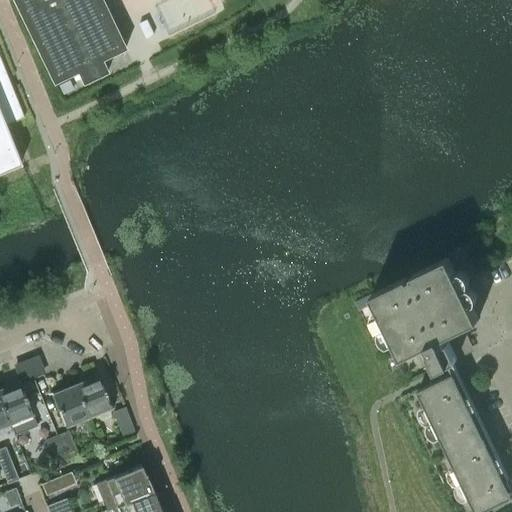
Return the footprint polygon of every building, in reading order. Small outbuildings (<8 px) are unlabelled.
[(108,71),(102,59),(125,48),(102,0),(12,0),(52,83),(76,72),(82,84),(108,71)] [(0,171),(20,164),(5,124),(23,117),(10,85),(0,59),(0,171)] [(418,390),(463,483),(476,511),(479,511),(511,496),(511,493),(511,491),(511,490),(511,478),(511,477),(510,478),(453,360),(463,355),(469,339),(466,332),(463,334),(460,328),(478,319),(448,257),(372,293),(402,356),(427,344),(430,349),(428,350),(437,368),(448,363),(453,373),(418,390)] [(97,374),(74,383),(88,417),(111,408),(97,374)] [(18,380),(0,387),(0,400),(10,424),(14,435),(37,425),(32,414),(26,398),(29,396),(24,383),(20,384),(18,380)] [(74,383),(52,392),(66,427),(88,417),(74,383)] [(0,400),(0,427),(10,424),(0,400)] [(124,407),(113,412),(122,435),(133,430),(124,407)] [(67,430),(56,435),(66,458),(77,453),(67,430)] [(56,435),(45,439),(54,462),(66,458),(56,435)] [(140,465),(95,483),(106,511),(112,508),(111,507),(152,491),(145,472),(144,473),(140,465)] [(12,466),(2,470),(7,483),(18,478),(12,466)] [(56,477),(41,484),(45,495),(61,489),(56,477)] [(160,511),(152,491),(111,507),(112,508),(113,511),(160,511)]
